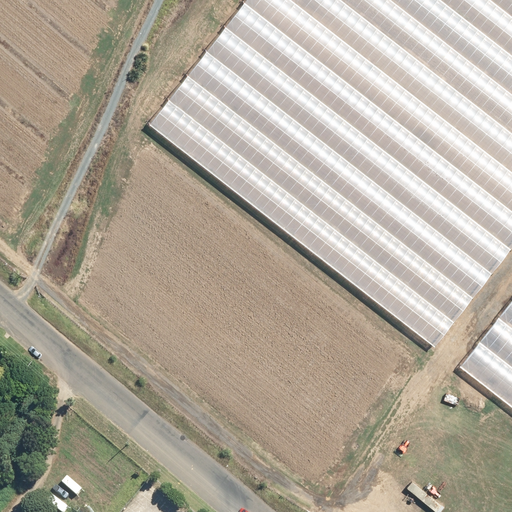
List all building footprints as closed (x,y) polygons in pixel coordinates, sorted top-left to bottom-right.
[(286,0),(511,180),(511,94),(393,0),(286,0)] [(511,0),(436,0),(511,59),(511,0)] [(145,133),(437,355),(511,257),(511,217),(240,10),(145,133)] [(511,306),(461,370),(511,410),(511,306)] [(11,511),(25,487),(17,483),(1,511),(11,511)]
